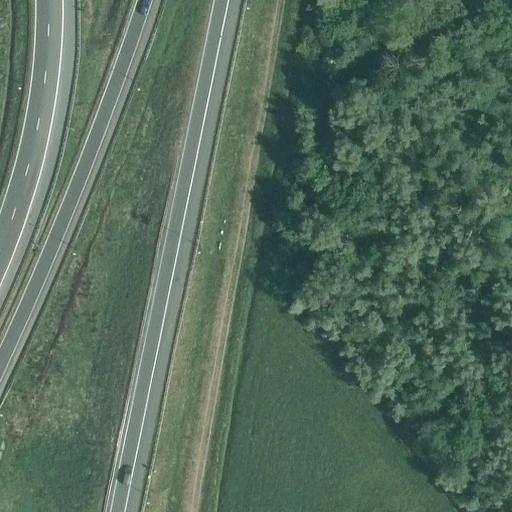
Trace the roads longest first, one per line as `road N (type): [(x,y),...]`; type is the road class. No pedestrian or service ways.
road 1 (motorway): [(119,511),(221,0)]
road 2 (unknown): [(193,511),(280,0)]
road 3 (motorway): [(0,363),(144,0)]
road 4 (motorway): [(0,253),(39,120),(49,0)]
